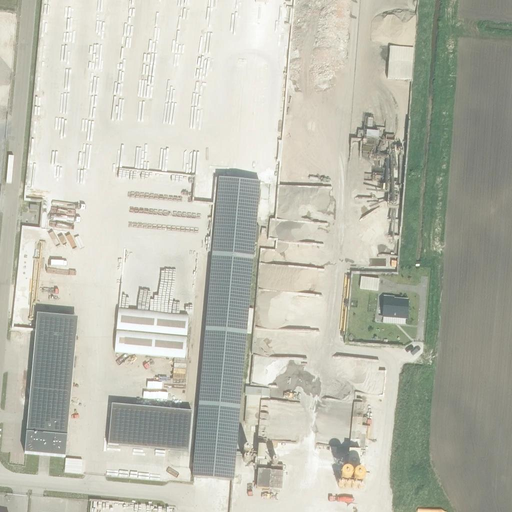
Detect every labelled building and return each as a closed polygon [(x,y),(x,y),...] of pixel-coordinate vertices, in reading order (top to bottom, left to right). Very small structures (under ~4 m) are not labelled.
[(216,210),(192,478),(233,482),(259,182),(219,179),(216,210)] [(379,280),(361,278),(359,290),(377,292),(379,280)] [(393,298),(384,297),(382,317),(406,319),(407,302),(393,301),(393,298)] [(118,310),(114,353),(184,359),(188,316),(118,310)] [(24,454),(39,456),(65,458),(77,322),(36,318),(35,334),(24,454)] [(247,398),(271,398),(271,387),(248,387),(247,398)] [(191,412),(184,412),(111,405),(110,416),(108,445),(188,453),(191,412)] [(367,446),(368,434),(352,434),(352,446),(367,446)] [(255,460),(254,469),(258,469),(257,486),(257,487),(257,489),(282,491),(283,472),(268,471),(268,461),(263,460),(264,451),(264,442),(265,440),(265,439),(259,438),(258,450),(257,460),(255,460)] [(351,450),(350,472),(363,472),(363,450),(351,450)]
